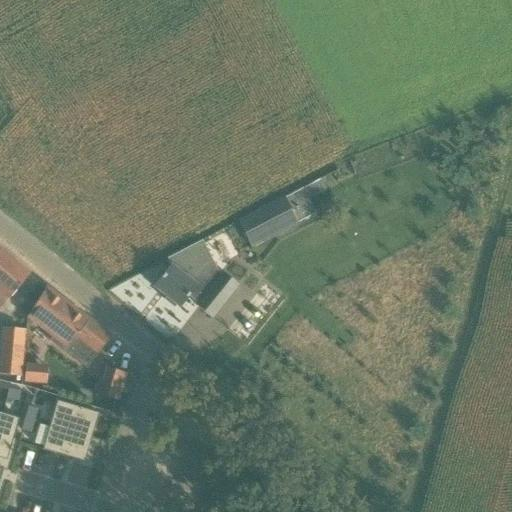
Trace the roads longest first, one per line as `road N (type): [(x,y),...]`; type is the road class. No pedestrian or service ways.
road 1 (residential): [(151,349),(0,222)]
road 2 (residential): [(362,511),(224,402)]
road 3 (residential): [(151,349),(101,511)]
road 4 (residential): [(154,511),(224,402)]
